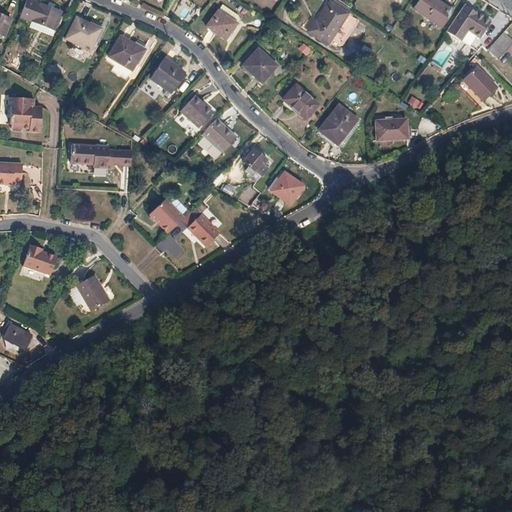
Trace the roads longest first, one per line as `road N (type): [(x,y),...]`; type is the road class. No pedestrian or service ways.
road 1 (residential): [(100,0),(162,25),(200,53),(268,128),(346,190)]
road 2 (residential): [(156,302),(346,190)]
road 3 (residential): [(0,399),(42,364),(156,302)]
road 4 (residential): [(0,224),(93,237),(156,302)]
road 5 (residential): [(346,190),(511,111)]
